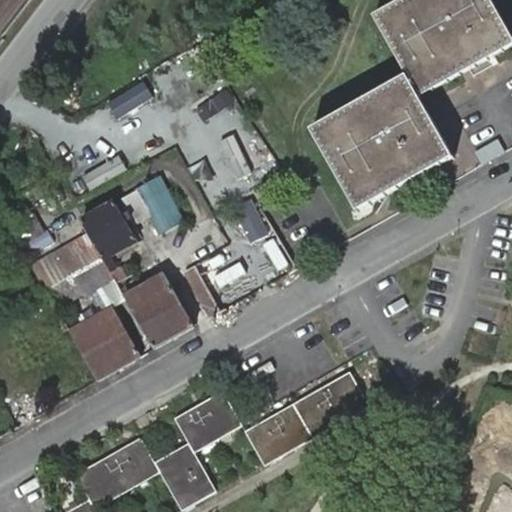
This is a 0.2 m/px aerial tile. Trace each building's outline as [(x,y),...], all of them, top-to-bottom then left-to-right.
[(357,216),(453,162),(422,99),(511,49),(511,38),(490,0),(405,0),(375,17),(408,79),(311,134),(357,216)] [(139,192),(152,215),(162,233),(183,221),(160,180),(139,192)] [(152,215),(139,192),(83,222),(91,235),(104,259),(116,281),(118,284),(127,279),(121,269),(119,268),(112,254),(138,239),(131,226),(152,215)] [(35,215),(13,227),(21,241),(42,230),(35,215)] [(188,257),(212,312),(294,275),(269,221),(188,257)] [(48,290),(80,272),(104,259),(91,235),(35,266),(48,290)] [(80,272),(48,290),(58,309),(83,295),(87,298),(116,281),(104,259),(80,272)] [(125,297),(155,351),(194,329),(164,274),(125,297)] [(116,281),(87,298),(92,308),(67,323),(71,331),(113,308),(125,297),(118,284),(116,281)] [(99,383),(142,359),(113,308),(71,331),(90,366),(99,383)] [(90,366),(71,331),(67,323),(63,318),(15,345),(16,348),(25,344),(50,390),(90,366)] [(30,401),(50,390),(25,344),(16,348),(21,357),(9,364),(30,401)] [(16,348),(15,345),(4,352),(4,354),(16,348)] [(21,357),(16,348),(4,354),(9,364),(21,357)] [(349,376),(246,434),(265,468),(368,410),(349,376)] [(89,504),(75,511),(96,511),(161,475),(181,511),(189,511),(217,497),(195,456),(243,430),(224,394),(175,422),(189,446),(156,465),(142,441),(75,479),(89,504)]
